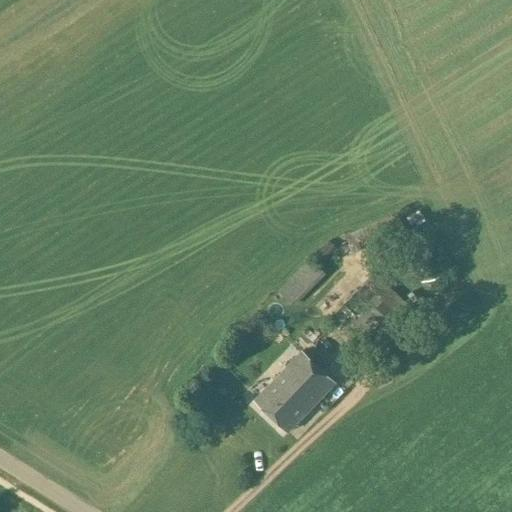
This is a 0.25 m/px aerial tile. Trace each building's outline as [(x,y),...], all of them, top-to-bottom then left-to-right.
[(398,213),(350,235),(358,253),(407,231),(398,213)] [(323,264),(338,249),(329,240),(314,255),(323,264)] [(408,259),(424,286),(447,272),(431,245),(408,259)] [(310,259),(278,291),(295,307),(327,275),(310,259)] [(377,346),(397,366),(423,341),(403,320),(377,346)] [(335,384),(301,353),(256,401),(290,433),(335,384)]
